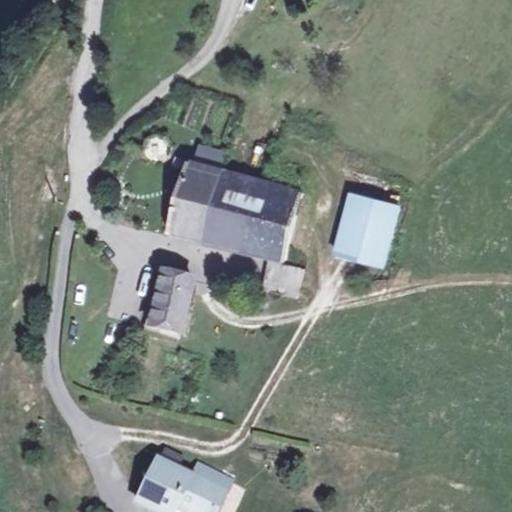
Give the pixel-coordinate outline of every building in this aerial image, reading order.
[(308,178),(189,150),(168,233),(287,260),(308,178)] [(351,192),(334,252),(384,266),(401,205),(351,192)] [(308,271),(287,266),(270,262),(262,289),(276,292),(280,293),(300,298),(303,289),(308,271)] [(198,274),(160,268),(147,319),(187,325),(198,274)] [(156,463),(140,504),(159,511),(175,511),(179,506),(194,511),(218,511),(235,472),(201,463),(196,476),(156,463)]
